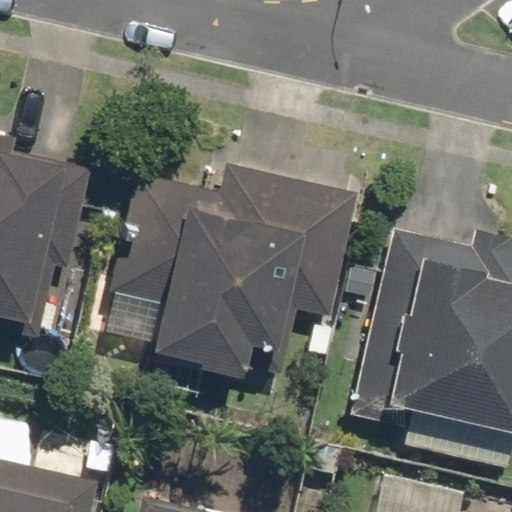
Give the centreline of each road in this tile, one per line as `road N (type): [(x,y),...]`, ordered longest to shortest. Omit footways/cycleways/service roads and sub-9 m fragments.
road 1 (residential): [(377,52),(138,0)]
road 2 (residential): [(511,85),(377,52)]
